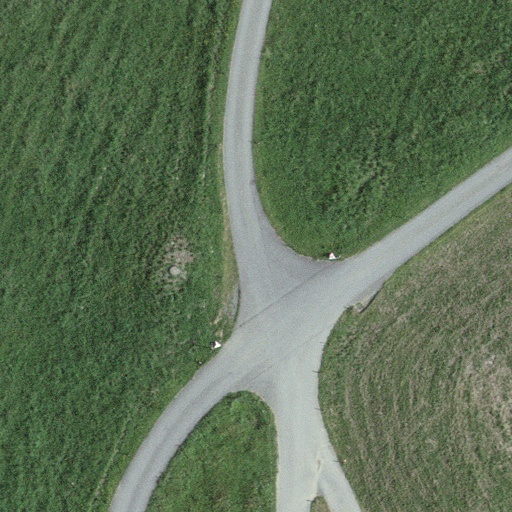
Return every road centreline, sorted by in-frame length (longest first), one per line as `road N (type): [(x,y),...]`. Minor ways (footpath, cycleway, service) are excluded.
road 1 (unclassified): [(249,342),(224,109),(248,0)]
road 2 (unclassified): [(249,342),(511,154)]
road 3 (unclassified): [(249,342),(148,436),(116,511)]
road 4 (unclassified): [(270,382),(333,511)]
road 5 (unclassified): [(270,382),(278,511)]
